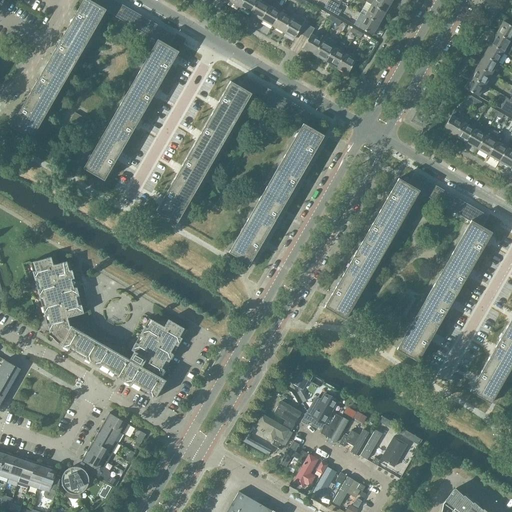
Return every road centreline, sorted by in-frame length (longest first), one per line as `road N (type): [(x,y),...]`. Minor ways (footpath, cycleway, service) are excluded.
road 1 (tertiary): [(203,450),(383,139)]
road 2 (tertiary): [(365,128),(187,440)]
road 3 (unclassified): [(365,128),(140,0)]
road 4 (tertiary): [(383,139),(464,0)]
road 5 (tertiary): [(441,0),(365,128)]
road 6 (residential): [(511,212),(383,139)]
road 7 (residential): [(0,426),(64,448),(97,387)]
road 8 (residential): [(309,511),(203,450)]
